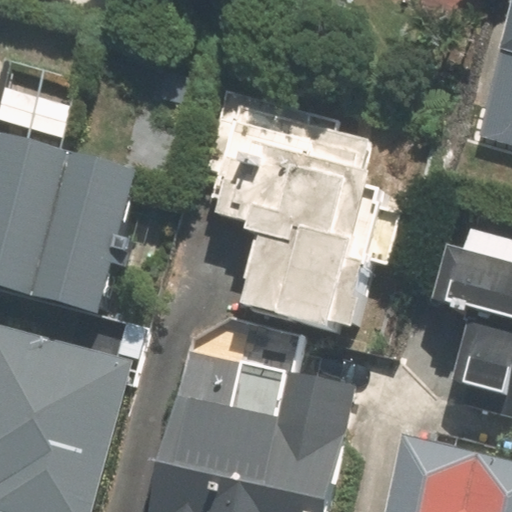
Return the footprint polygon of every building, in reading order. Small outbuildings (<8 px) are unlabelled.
[(18,0),(76,15),(80,0),(18,0)] [(511,68),(493,138),(511,143),(511,68)] [(383,346),(435,141),(237,90),(203,222),(264,237),(245,312),(383,346)] [(13,137),(0,189),(0,288),(115,317),(152,172),(13,137)] [(462,386),(511,399),(511,241),(482,234),(476,256),(461,253),(446,312),(480,320),(462,386)] [(0,511),(3,511),(103,511),(142,360),(0,324),(0,511)] [(199,350),(157,511),(339,511),(370,393),(199,350)] [(511,511),(511,464),(414,439),(395,511),(511,511)]
